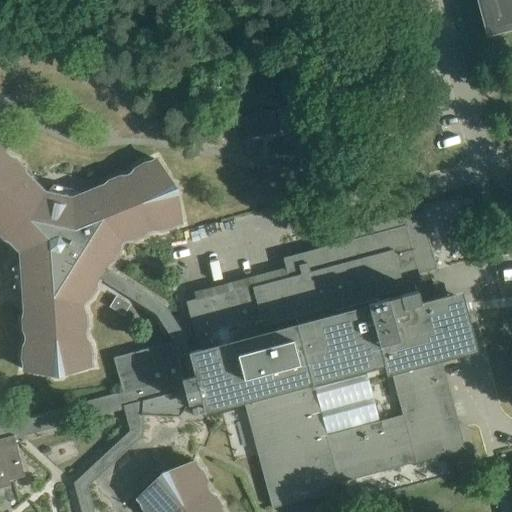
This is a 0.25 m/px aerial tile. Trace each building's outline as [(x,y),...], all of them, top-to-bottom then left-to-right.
[(511,0),(478,0),(487,33),(489,33),(488,28),(511,21),(511,0)] [(273,108),(232,119),(238,141),(279,130),(273,108)] [(156,312),(174,339),(174,341),(178,354),(189,352),(184,335),(164,304),(106,268),(108,263),(115,258),(116,254),(119,252),(121,243),(123,240),(126,239),(135,238),(137,236),(141,236),(148,230),(153,228),(162,229),(165,227),(169,228),(176,223),(181,222),(177,203),(173,195),(174,195),(177,189),(175,185),(170,183),(169,184),(166,176),(156,159),(151,162),(143,164),(141,166),(137,167),(131,174),(126,176),(118,177),(115,180),(111,180),(104,185),(72,198),(44,192),(26,173),(25,173),(21,165),(18,164),(16,160),(9,156),(5,152),(3,144),(0,142),(0,232),(1,233),(3,237),(11,241),(21,251),(25,312),(23,320),(25,324),(24,327),(27,336),(27,341),(23,349),(24,352),(23,356),(24,365),(24,369),(44,371),(52,370),(52,371),(56,376),(61,375),(64,371),(64,369),(73,369),(92,365),(91,360),(91,351),(89,348),(90,344),(86,337),(84,332),(87,323),(85,319),(86,316),(83,308),(83,304),(85,301),(84,301),(91,295),(92,292),(95,290),(97,281),(100,277),(156,312)] [(242,397),(271,508),(329,493),(327,485),(465,449),(440,354),(471,346),(458,296),(431,303),(430,299),(421,302),(418,291),(423,289),(418,274),(437,269),(422,211),(330,236),(332,244),(291,255),(295,272),(186,301),(199,349),(189,352),(178,354),(185,380),(181,381),(184,390),(188,404),(190,403),(201,400),(203,407),(242,397)] [(128,307),(114,298),(109,306),(124,315),(128,307)] [(0,487),(10,485),(9,480),(25,476),(14,436),(124,406),(184,390),(181,381),(185,380),(178,354),(174,341),(113,357),(123,393),(7,423),(5,406),(0,407),(0,487)] [(221,511),(222,511),(219,504),(216,501),(215,498),(208,492),(206,487),(205,479),(202,476),(202,472),(196,466),(194,461),(176,469),(169,474),(169,473),(163,471),(159,474),(158,480),(159,481),(152,485),(137,498),(141,502),(144,510),(148,511),(147,511),(93,511),(86,486),(142,435),(143,415),(179,417),(181,419),(182,418),(179,416),(188,404),(184,390),(124,406),(130,431),(74,483),(81,511),(221,511)] [(201,400),(190,403),(193,415),(204,412),(203,407),(201,400)]
